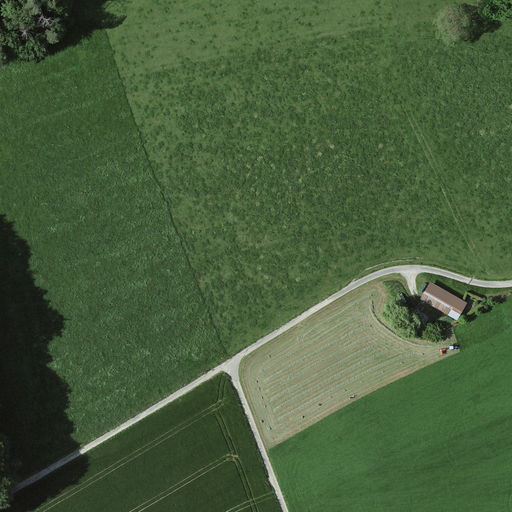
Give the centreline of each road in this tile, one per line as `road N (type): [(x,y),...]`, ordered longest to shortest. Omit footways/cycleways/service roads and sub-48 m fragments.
road 1 (track): [(228,363),(387,270),(511,283)]
road 2 (track): [(14,489),(228,363)]
road 3 (track): [(228,363),(284,511)]
